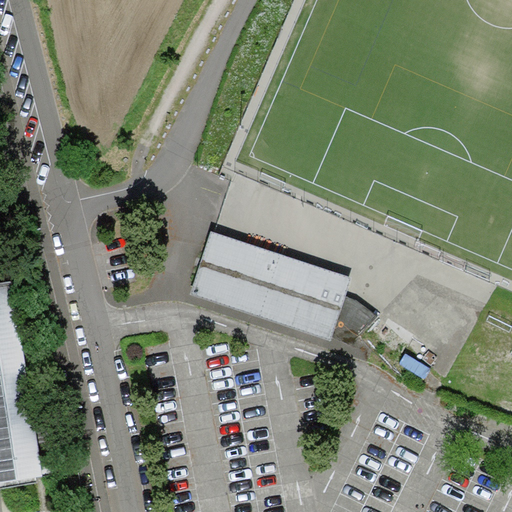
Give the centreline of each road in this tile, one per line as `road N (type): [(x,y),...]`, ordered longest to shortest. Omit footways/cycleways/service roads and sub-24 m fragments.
road 1 (residential): [(60,210),(119,511)]
road 2 (unclassified): [(60,210),(155,179),(247,0)]
road 3 (unclassified): [(3,0),(60,210)]
